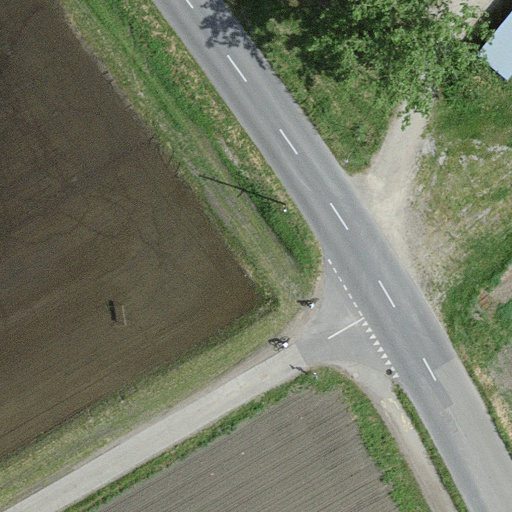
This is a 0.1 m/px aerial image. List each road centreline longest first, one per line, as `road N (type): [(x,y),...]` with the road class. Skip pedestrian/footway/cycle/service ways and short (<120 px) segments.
road 1 (residential): [(33,511),(390,315)]
road 2 (tertiary): [(174,0),(269,120),(390,315)]
road 3 (tertiary): [(390,315),(494,511)]
